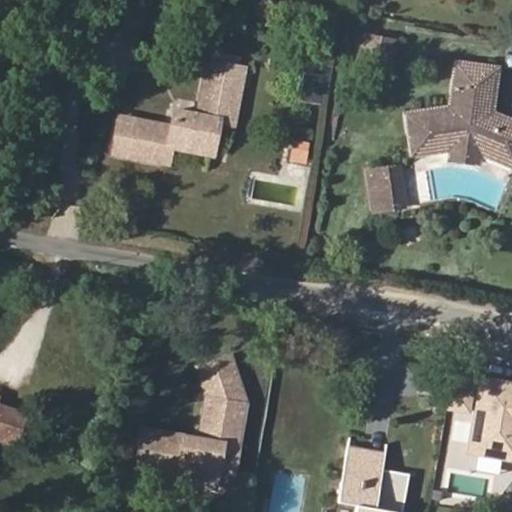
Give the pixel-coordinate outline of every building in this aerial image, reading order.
[(39,0),(39,2),(58,11),(62,0),(39,0)] [(127,34),(139,0),(99,0),(91,21),(127,34)] [(387,40),(359,36),(355,62),(383,67),(387,40)] [(179,58),(202,62),(204,52),(181,48),(179,58)] [(7,51),(0,73),(0,83),(39,94),(50,52),(36,49),(33,58),(7,51)] [(205,115),(213,65),(202,62),(179,58),(176,57),(166,108),(205,115)] [(484,70),(444,63),(439,93),(479,100),(484,70)] [(479,100),(439,93),(436,108),(477,115),(479,100)] [(204,124),(205,115),(166,108),(166,110),(143,106),(140,122),(99,115),(92,150),(143,159),(147,146),(184,152),(189,122),(204,124)] [(436,108),(388,118),(397,156),(436,149),(459,153),(507,168),(511,155),(511,128),(477,115),(436,108)] [(303,165),(307,143),(289,140),(286,162),(303,165)] [(459,153),(436,149),(434,160),(457,164),(459,153)] [(384,172),(355,180),(365,219),(394,212),(384,172)] [(423,376),(421,383),(451,389),(452,381),(423,376)] [(228,378),(190,392),(203,425),(197,460),(196,468),(182,465),(183,458),(142,451),(138,476),(153,478),(151,494),(172,497),(171,501),(211,507),(211,504),(229,506),(243,418),(228,378)] [(451,389),(421,383),(419,398),(448,403),(451,389)] [(0,442),(14,447),(23,420),(0,413),(0,442)] [(386,453),(351,446),(343,501),(356,504),(354,511),(403,511),(410,477),(383,471),(386,453)] [(197,460),(183,458),(182,465),(196,468),(197,460)] [(153,478),(138,476),(135,491),(151,494),(153,478)]
